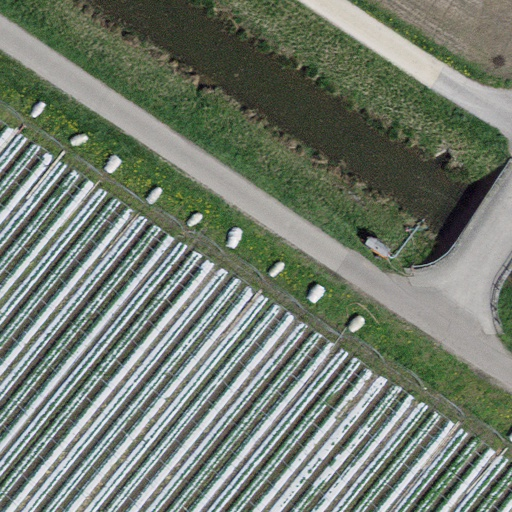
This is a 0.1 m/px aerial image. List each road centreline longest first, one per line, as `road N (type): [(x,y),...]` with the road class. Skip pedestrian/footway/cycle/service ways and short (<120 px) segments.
road 1 (track): [(0,35),(511,384)]
road 2 (track): [(318,0),(511,129)]
road 3 (track): [(429,328),(511,216)]
